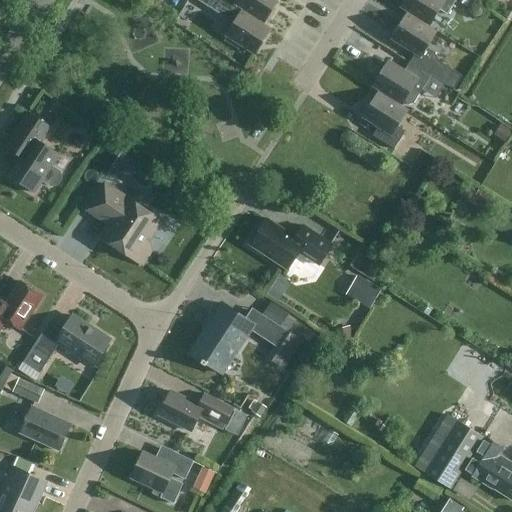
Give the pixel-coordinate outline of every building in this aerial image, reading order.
[(270,30),(263,26),(222,0),(197,0),(234,22),(226,34),(256,53),(270,30)] [(222,0),(263,26),(279,0),(222,0)] [(417,22),(427,28),(430,23),(430,24),(439,10),(447,14),(455,0),(403,0),(401,5),(409,10),(420,17),(417,22)] [(435,33),(427,28),(417,22),(420,17),(409,10),(392,37),(416,52),(409,62),(431,75),(445,84),(454,89),(462,75),(432,57),(434,52),(426,47),(435,33)] [(422,90),(431,75),(409,62),(403,72),(387,62),(373,84),(380,89),(391,96),(388,100),(400,108),(403,102),(408,105),(413,103),(422,90)] [(407,112),(400,108),(388,100),(391,96),(380,89),(377,94),(377,93),(363,115),(379,125),(373,136),(394,149),(405,131),(398,126),(407,112)] [(28,112),(8,142),(22,151),(7,175),(34,192),(42,180),(50,186),(57,184),(61,179),(60,172),(51,166),(59,154),(39,141),(49,126),(28,112)] [(511,130),(511,129),(501,123),(493,135),(505,142),(511,130)] [(140,165),(131,179),(142,186),(151,172),(140,165)] [(150,241),(163,222),(105,184),(87,209),(109,224),(101,237),(142,264),(151,250),(150,241)] [(267,218),(249,244),(287,269),(299,252),(318,265),(332,244),(303,225),(295,237),(267,218)] [(279,300),(291,281),(280,274),(267,293),(279,300)] [(370,308),(382,288),(357,274),(346,294),(370,308)] [(20,329),(42,296),(19,281),(5,303),(0,299),(0,329),(6,320),(20,329)] [(241,314),(222,302),(215,313),(214,315),(189,354),(223,376),(253,329),(274,343),(266,356),(284,368),(302,341),(282,326),(258,310),(251,320),(248,319),(241,314)] [(34,345),(24,361),(41,371),(50,356),(59,343),(93,365),(110,340),(72,315),(64,328),(51,319),(34,345)] [(337,342),(353,338),(350,325),(334,329),(337,342)] [(38,402),(44,389),(19,378),(13,391),(38,402)] [(199,405),(171,391),(159,414),(191,430),(198,417),(222,429),(233,407),(205,393),(199,405)] [(260,417),(266,407),(257,401),(251,411),(260,417)] [(32,406),(20,433),(59,450),(71,423),(32,406)] [(248,416),(237,411),(232,420),(243,425),(248,416)] [(483,436),(458,420),(425,472),(450,489),(462,470),(492,490),(495,489),(511,499),(511,463),(499,455),(501,446),(483,436)] [(185,478),(193,460),(171,450),(166,462),(143,451),(131,478),(163,493),(161,497),(174,503),(183,484),(170,478),(172,473),(185,478)] [(28,472),(31,465),(32,464),(18,458),(14,466),(28,472)] [(0,511),(32,511),(47,481),(14,466),(0,497),(0,511)] [(205,493),(214,472),(202,466),(193,487),(205,493)] [(442,490),(421,476),(414,487),(435,501),(442,490)] [(462,511),(464,507),(450,499),(441,511),(462,511)]
